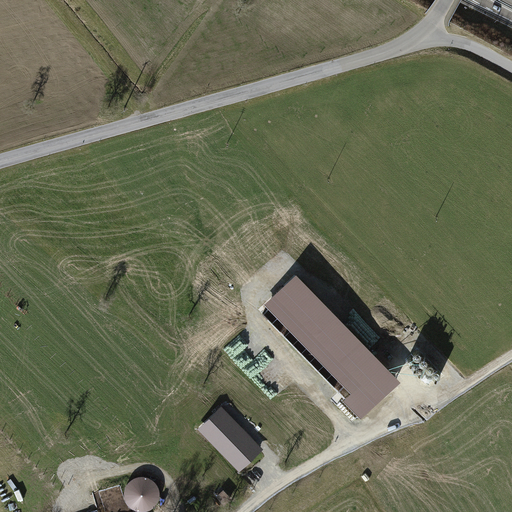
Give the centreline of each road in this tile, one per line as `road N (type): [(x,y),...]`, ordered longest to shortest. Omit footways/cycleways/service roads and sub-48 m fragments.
road 1 (unclassified): [(0,162),(364,59),(421,32)]
road 2 (track): [(245,511),(511,354)]
